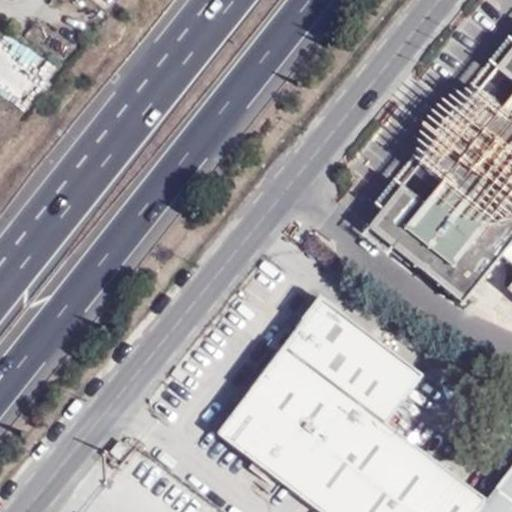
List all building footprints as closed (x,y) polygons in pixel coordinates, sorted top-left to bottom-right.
[(511,60),(472,110),(491,126),(511,101),(511,60)] [(511,201),(511,101),(491,126),(472,110),(437,154),(456,170),(428,207),(452,228),(482,191),(511,215),(511,201)] [(376,230),(464,301),(511,241),(511,215),(482,191),(452,228),(428,207),(456,170),(437,154),(376,230)] [(511,511),(511,471),(489,501),(389,425),(425,377),(325,300),(221,436),(319,511),(511,511)] [(121,442),(112,453),(121,460),(130,449),(121,442)]
